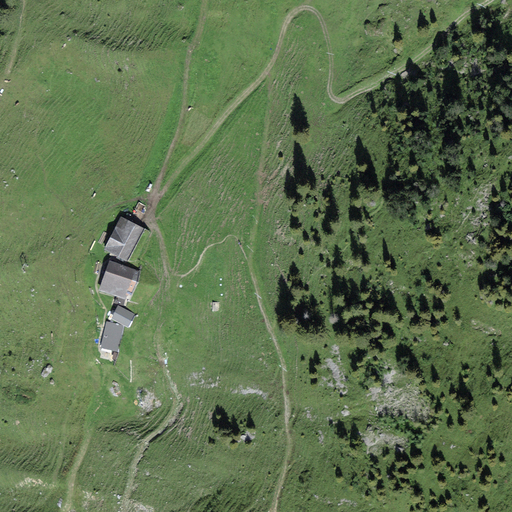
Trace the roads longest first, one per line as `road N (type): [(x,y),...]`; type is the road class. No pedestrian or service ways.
road 1 (track): [(93,420),(129,393),(134,346),(149,349),(175,399),(168,420),(140,447),(122,511)]
road 2 (track): [(487,0),(341,103),(331,96),(322,21),(304,7)]
road 3 (track): [(152,197),(269,67),(290,15),(308,0)]
road 4 (track): [(250,265),(287,405),(288,451),(273,511)]
road 5 (track): [(152,197),(109,211),(77,236),(63,277),(56,362)]
road 6 (track): [(205,0),(182,119),(152,197)]
road 7 (track): [(269,67),(250,265)]
road 8 (track): [(152,197),(167,276),(154,356)]
